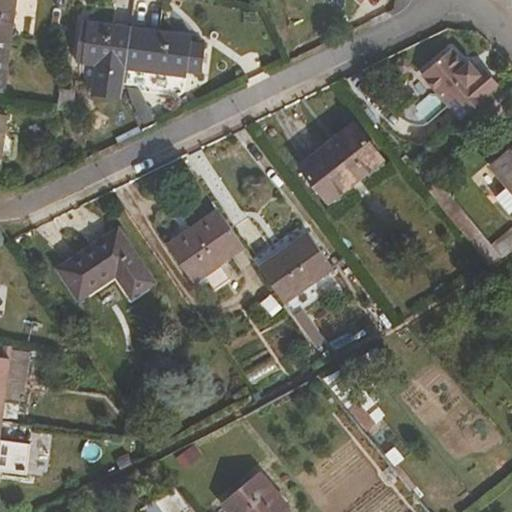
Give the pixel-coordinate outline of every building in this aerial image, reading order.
[(0,0),(0,36),(10,37),(14,0),(0,0)] [(122,69),(127,26),(84,20),(78,63),(122,69)] [(203,45),(188,44),(189,35),(127,26),(122,69),(183,77),(184,72),(199,74),(203,45)] [(0,90),(2,91),(10,37),(0,36),(0,90)] [(472,74),(465,66),(461,61),(457,65),(444,50),(413,76),(453,123),(484,96),(482,94),(492,85),(479,69),(472,74)] [(381,162),(351,126),(334,139),(296,168),(326,205),(381,162)] [(511,144),(487,165),(490,168),(506,186),(511,194),(511,144)] [(511,209),(511,194),(506,186),(491,199),(505,216),(511,209)] [(215,210),(194,225),(187,230),(190,233),(165,250),(189,285),(220,262),(241,247),(215,210)] [(498,259),(466,219),(455,228),(487,267),(498,259)] [(153,282),(117,228),(56,270),(76,299),(111,275),(129,298),(153,282)] [(282,305),(303,290),(331,270),(305,234),(277,254),(257,269),(282,305)] [(277,511),(283,507),(255,473),(219,503),(226,511),(277,511)]
